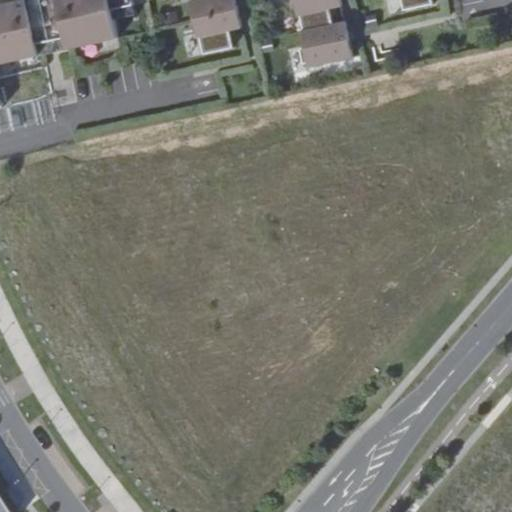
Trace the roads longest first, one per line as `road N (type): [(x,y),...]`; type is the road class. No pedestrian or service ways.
road 1 (secondary): [(329,511),(511,304)]
road 2 (unclassified): [(0,406),(69,511)]
